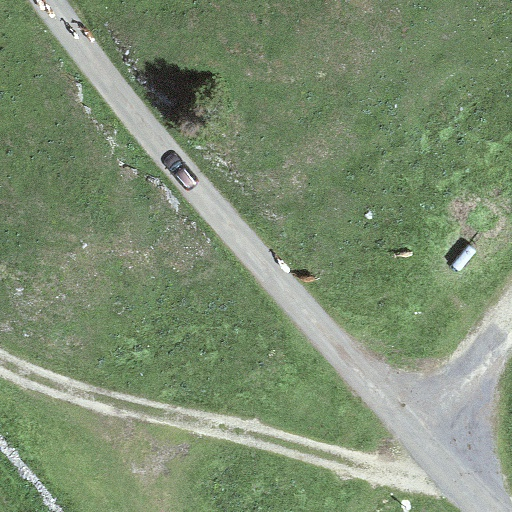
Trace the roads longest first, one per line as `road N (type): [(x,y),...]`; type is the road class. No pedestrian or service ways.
road 1 (unclassified): [(47,0),(161,148),(490,511)]
road 2 (track): [(458,475),(410,480),(40,381),(0,361)]
road 3 (track): [(511,314),(419,433)]
